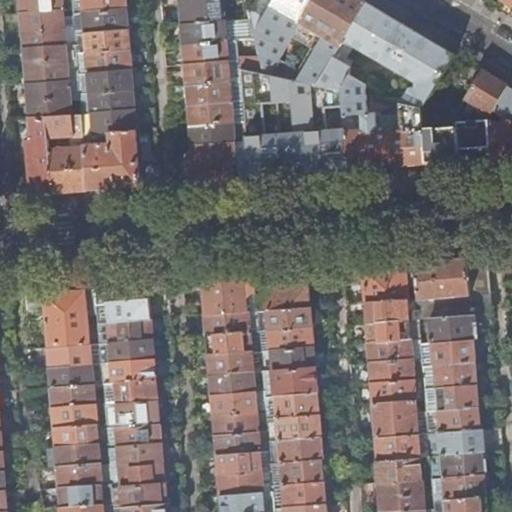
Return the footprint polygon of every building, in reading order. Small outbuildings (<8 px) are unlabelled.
[(21,0),(22,13),(74,8),(73,0),(21,0)] [(126,9),(125,0),(83,0),(85,12),(126,9)] [(223,21),(221,0),(181,0),(183,25),(223,21)] [(255,0),(246,16),(251,39),(274,0),(255,0)] [(318,84),(366,3),(361,0),(274,0),(251,39),(255,55),(258,71),(318,84)] [(413,30),(366,3),(318,84),(342,90),(351,76),(352,77),(350,67),(343,64),(354,46),(416,82),(416,89),(410,90),(402,103),(422,107),(454,54),(413,30)] [(76,34),(75,19),(74,13),(74,8),(22,13),(25,48),(77,43),(76,34)] [(128,30),(126,9),(85,12),(74,13),(75,19),(85,18),(86,33),(128,30)] [(237,40),(235,20),(223,21),(183,25),(185,45),(236,40),(237,40)] [(130,50),(128,30),(86,33),(76,34),(77,43),(77,54),(130,50)] [(237,56),(236,40),(185,45),(186,64),(226,61),(237,60),(238,68),(258,71),(255,55),(237,56)] [(79,74),(77,54),(77,43),(25,48),(27,83),(79,78),(79,74)] [(131,70),(130,50),(77,54),(79,74),(131,70)] [(228,81),(226,61),(186,64),(188,84),(228,81)] [(348,170),(342,90),(318,84),(258,71),(238,68),(239,80),(241,100),(243,121),(245,141),(248,177),(274,175),(340,170),(348,170)] [(133,90),(131,70),(79,74),(79,78),(80,94),(133,90)] [(490,113),(507,86),(482,71),(466,99),(490,113)] [(427,163),(424,129),(422,107),(402,103),(401,102),(402,114),(380,116),(379,112),(367,112),(366,85),(352,77),(351,76),(342,90),(348,170),(382,167),(427,163)] [(80,94),(79,78),(27,83),(30,117),(46,116),(82,113),(80,94)] [(241,100),(239,80),(228,81),(188,84),(190,104),(241,100)] [(511,88),(507,86),(490,113),(490,114),(501,120),(498,127),(487,119),(490,147),(491,159),(496,158),(511,156),(511,88)] [(134,102),(133,90),(80,94),(82,113),(135,109),(141,109),(140,101),(134,102)] [(243,121),(241,100),(190,104),(191,125),(243,121)] [(463,121),(468,105),(463,102),(456,115),(456,122),(463,121)] [(136,130),(135,109),(82,113),(83,134),(110,132),(136,130)] [(83,134),(82,113),(46,116),(48,142),(55,141),(55,136),(70,135),(71,148),(49,149),(52,192),(56,192),(87,190),(84,147),(83,134)] [(52,192),(49,149),(48,142),(46,116),(30,117),(32,138),(27,139),(31,194),(52,192)] [(490,147),(487,119),(463,121),(456,122),(457,127),(459,149),(482,147),(490,147)] [(245,141),(243,121),(191,125),(193,145),(245,141)] [(459,149),(457,127),(424,129),(427,163),(435,163),(460,161),(459,149)] [(139,162),(136,130),(110,132),(111,145),(84,147),(87,190),(94,189),(141,186),(161,184),(160,167),(139,162)] [(248,177),(245,141),(193,145),(196,181),(243,178),(248,177)] [(511,257),(502,258),(504,284),(511,283),(511,257)] [(493,316),(488,259),(415,265),(418,300),(419,314),(420,321),(430,320),(472,317),(493,316)] [(418,300),(415,265),(387,267),(363,269),(365,304),(407,301),(418,300)] [(247,278),(247,271),(202,275),(203,282),(247,278)] [(258,313),(256,292),(255,277),(247,278),(203,282),(195,282),(189,283),(183,293),(186,318),(205,317),(258,313)] [(171,311),(169,284),(154,285),(155,308),(160,312),(171,311)] [(151,321),(148,286),(96,290),(98,313),(99,325),(109,324),(151,321)] [(310,308),(308,288),(281,290),(256,292),(258,313),(310,308)] [(98,313),(96,290),(24,294),(26,318),(46,317),(49,348),(91,345),(90,335),(95,334),(94,328),(90,328),(88,314),(98,313)] [(409,315),(407,301),(365,304),(367,325),(420,321),(419,314),(409,315)] [(311,329),(310,308),(258,313),(259,332),(311,329)] [(259,332),(258,313),(205,317),(206,336),(259,332)] [(476,338),(477,325),(475,323),(473,323),(472,317),(430,320),(433,344),(474,341),(474,339),(476,338)] [(153,341),(151,321),(109,324),(111,344),(153,341)] [(421,341),(420,321),(367,325),(368,345),(421,341)] [(313,349),(311,329),(259,332),(261,353),(313,349)] [(261,353),(259,332),(206,336),(208,357),(261,353)] [(154,360),(153,341),(111,344),(112,364),(154,360)] [(423,359),(422,345),(421,341),(368,345),(370,364),(423,359)] [(476,363),(474,341),(433,344),(432,345),(422,345),(423,359),(423,368),(476,363)] [(93,365),(91,345),(49,348),(50,368),(93,365)] [(315,368),(313,349),(261,353),(263,373),(272,372),(315,368)] [(263,373),(261,353),(208,357),(210,376),(263,373)] [(424,380),(423,368),(423,359),(370,364),(371,384),(414,380),(424,380)] [(156,380),(154,360),(112,364),(102,365),(103,379),(103,384),(114,383),(156,380)] [(478,385),(476,363),(423,368),(424,380),(425,390),(478,385)] [(103,379),(102,365),(93,365),(50,368),(52,388),(94,385),(94,380),(103,379)] [(317,392),(315,368),(272,372),(274,396),(317,392)] [(264,394),(263,373),(210,376),(212,397),(264,394)] [(158,403),(156,380),(114,383),(115,395),(104,396),(105,404),(105,407),(158,403)] [(415,400),(414,380),(371,384),(373,403),(415,400)] [(105,404),(104,396),(103,384),(94,385),(52,388),(53,408),(96,405),(105,404)] [(479,408),(478,385),(425,390),(426,398),(427,412),(479,408)] [(319,414),(317,392),(274,396),(264,397),(266,413),(266,419),(319,414)] [(266,413),(264,397),(264,394),(212,397),(213,417),(266,413)] [(428,434),(427,412),(426,398),(415,400),(373,403),(375,438),(428,434)] [(160,426),(158,403),(105,407),(105,410),(106,414),(116,414),(117,429),(160,426)] [(106,424),(106,414),(105,410),(96,411),(96,405),(53,408),(55,427),(106,424)] [(481,431),(479,408),(427,412),(428,434),(429,435),(481,431)] [(267,434),(266,419),(266,413),(213,417),(215,437),(267,434)] [(320,436),(319,414),(266,419),(267,434),(268,441),(320,436)] [(108,444),(107,430),(106,424),(55,427),(57,448),(108,444)] [(161,446),(160,426),(117,429),(107,430),(108,444),(108,450),(161,446)] [(483,452),(481,431),(429,435),(430,456),(430,458),(483,452)] [(269,453),(268,441),(267,434),(215,437),(217,457),(269,453)] [(430,456),(429,435),(428,434),(375,438),(377,460),(430,456)] [(322,459),(320,436),(268,441),(269,453),(270,463),(322,459)] [(110,464),(108,450),(108,444),(57,448),(58,467),(110,464)] [(163,465),(161,446),(108,450),(110,464),(110,469),(163,465)] [(485,475),(483,452),(430,458),(432,478),(432,480),(485,475)] [(270,463),(269,453),(217,457),(218,476),(270,472),(270,463)] [(432,478),(430,458),(430,456),(377,460),(379,483),(421,479),(432,478)] [(324,481),(322,459),(270,463),(270,472),(272,486),(324,481)] [(111,484),(110,469),(110,464),(58,467),(60,488),(111,484)] [(165,485),(163,465),(110,469),(111,484),(111,489),(165,485)] [(272,486),(270,472),(218,476),(220,497),(272,493),(272,486)] [(487,499),(485,475),(432,480),(434,503),(487,499)] [(424,509),(421,479),(379,483),(380,511),(384,511),(393,511),(424,509)] [(326,503),(324,481),(272,486),(272,493),(273,508),(326,503)] [(113,504),(111,489),(111,484),(60,488),(61,507),(103,504),(113,504)] [(166,505),(165,485),(111,489),(113,504),(113,509),(166,505)] [(273,511),(273,508),(272,493),(220,497),(221,511),(273,511)] [(487,511),(487,499),(434,503),(434,508),(434,511),(487,511)] [(326,511),(326,503),(273,508),(273,511),(326,511)]
